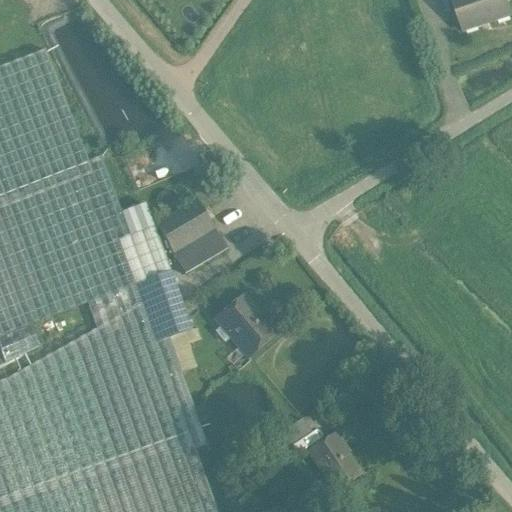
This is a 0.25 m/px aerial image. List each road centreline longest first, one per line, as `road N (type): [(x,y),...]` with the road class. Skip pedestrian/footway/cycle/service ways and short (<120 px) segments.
road 1 (unclassified): [(511,498),(292,232)]
road 2 (unclassified): [(292,232),(96,0)]
road 3 (unclassified): [(292,232),(511,96)]
